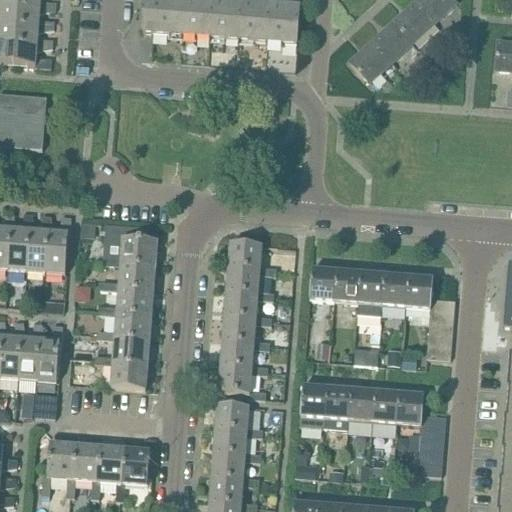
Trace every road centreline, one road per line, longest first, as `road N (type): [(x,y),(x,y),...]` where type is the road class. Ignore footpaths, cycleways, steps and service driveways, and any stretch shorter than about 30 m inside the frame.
road 1 (residential): [(172,432),(192,230),(221,213),(309,218)]
road 2 (residential): [(308,101),(106,78),(112,0)]
road 3 (residential): [(455,511),(477,231)]
road 4 (residential): [(309,218),(477,231)]
